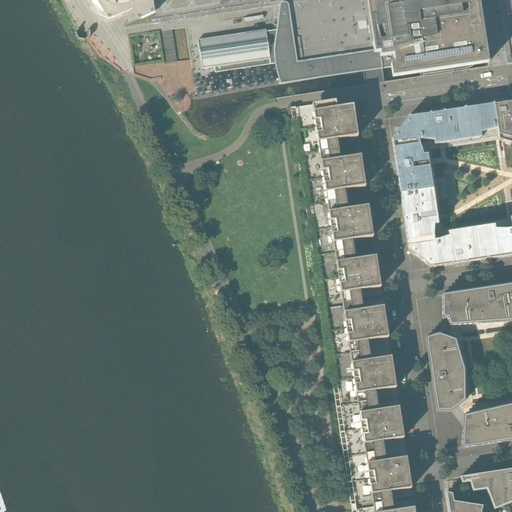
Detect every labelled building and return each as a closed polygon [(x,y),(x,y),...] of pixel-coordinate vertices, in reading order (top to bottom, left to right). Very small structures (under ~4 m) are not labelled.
[(82,0),(84,2),(87,2),(95,14),(110,20),(132,10),(135,15),(139,21),(155,14),(154,7),(152,0),(82,0)] [(395,82),(487,69),(486,55),(482,27),(478,0),(377,0),(385,50),(296,64),(289,16),(288,13),(288,12),(287,11),(286,11),(285,10),(283,10),(282,11),(281,11),(281,12),(280,12),(280,13),(279,14),(279,18),(277,31),(273,31),(274,41),(276,49),(277,59),(278,64),(280,75),(280,79),(278,79),(279,85),(299,81),(364,70),(388,67),(392,66),(393,68),(395,82)] [(215,73),(278,64),(277,59),(276,49),(274,41),(273,31),(266,32),(266,31),(262,31),(260,31),(246,34),(246,33),(239,34),(239,35),(225,37),(225,36),(218,37),(218,38),(204,40),(204,39),(202,40),(198,41),(199,51),(201,60),(202,70),(214,68),(215,73)] [(436,239),(434,227),(423,156),(421,144),(435,142),(434,137),(446,135),(447,140),(497,132),(498,141),(511,145),(511,101),(506,102),(506,104),(494,106),(494,104),(492,104),(492,106),(445,113),(444,112),(443,112),(443,114),(431,116),(431,114),(408,117),(392,139),(395,162),(397,161),(399,174),(397,174),(404,218),(406,217),(408,229),(406,230),(409,252),(431,268),(454,265),(453,263),(465,261),(466,263),(467,263),(467,261),(511,254),(511,217),(510,219),(511,228),(495,230),(461,235),(462,240),(450,242),(449,237),(436,239)] [(358,137),(356,126),(351,127),(350,118),(355,117),(353,106),(313,112),(318,143),(337,140),(358,137)] [(340,160),(337,140),(318,143),(321,163),(340,160)] [(365,187),(364,176),(359,177),(357,168),(362,168),(361,157),(340,160),(321,163),(325,193),(345,191),(365,187)] [(347,210),(345,191),(325,193),(328,213),(347,210)] [(373,238),(371,227),(366,227),(365,219),(370,218),(368,207),(347,210),(328,213),(333,244),(352,241),(373,238)] [(355,260),(352,241),(333,244),(336,263),(355,260)] [(381,288),(379,277),(374,278),(373,269),(378,268),(376,257),(355,260),(336,263),(341,294),(360,291),(381,288)] [(511,440),(511,285),(443,296),(443,318),(447,318),(450,326),(511,321),(511,405),(464,417),(462,448),(511,440)] [(361,302),(360,291),(341,294),(343,304),(344,313),(362,310),(361,302)] [(388,338),(387,327),(381,328),(380,319),(385,318),(383,307),(362,310),(344,313),(348,344),(367,341),(388,338)] [(437,412),(450,411),(464,401),(464,371),(455,341),(439,336),(426,339),(437,412)] [(370,361),(367,341),(348,344),(351,364),(370,361)] [(396,388),(394,377),(389,378),(388,369),(393,369),(391,358),(370,361),(351,364),(356,395),(375,392),(396,388)] [(378,411),(375,392),(356,395),(359,414),(378,411)] [(404,439),(402,428),(397,428),(395,420),(400,419),(399,408),(378,411),(359,414),(364,445),(382,442),(404,439)] [(385,461),(382,442),(364,445),(367,464),(385,461)] [(411,489),(409,478),(404,479),(403,470),(408,469),(406,458),(385,461),(367,464),(372,495),(390,492),(411,489)] [(511,470),(468,477),(460,478),(462,484),(470,483),(471,486),(484,491),(494,510),(511,503),(511,502),(511,470)] [(391,503),(390,492),(372,495),(373,505),(374,511),(390,511),(393,511),(391,503)] [(481,511),(482,507),(453,503),(452,496),(447,497),(448,511),(481,511)]
